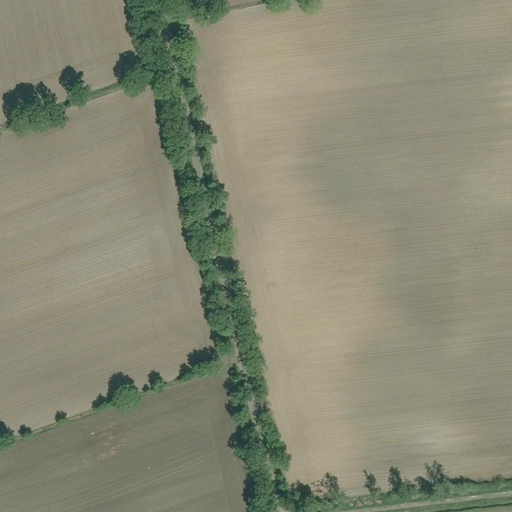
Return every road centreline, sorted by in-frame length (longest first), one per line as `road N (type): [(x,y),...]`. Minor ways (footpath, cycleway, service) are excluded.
road 1 (residential): [(280,511),(155,0)]
road 2 (track): [(346,511),(511,493)]
